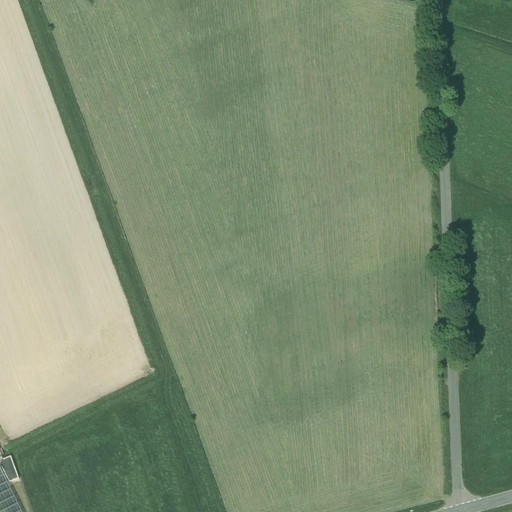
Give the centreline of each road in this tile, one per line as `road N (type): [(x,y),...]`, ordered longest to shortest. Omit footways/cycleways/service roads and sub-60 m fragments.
road 1 (track): [(208,511),(161,386),(172,381),(32,0)]
road 2 (unclassified): [(457,511),(437,0)]
